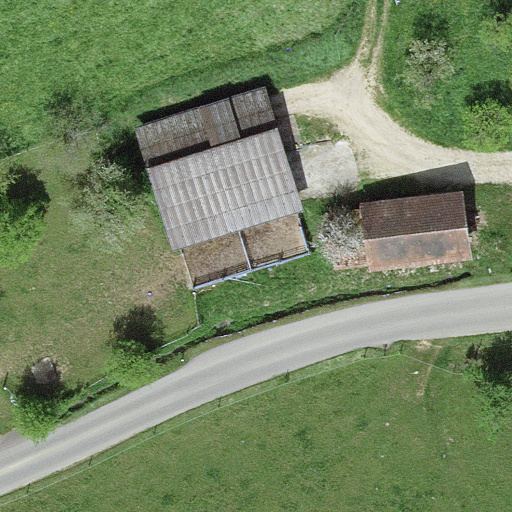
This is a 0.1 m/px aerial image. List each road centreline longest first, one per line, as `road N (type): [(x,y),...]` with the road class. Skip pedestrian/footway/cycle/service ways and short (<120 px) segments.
road 1 (unclassified): [(0,482),(300,352),(426,321),(511,314)]
road 2 (track): [(475,511),(433,404),(426,321)]
